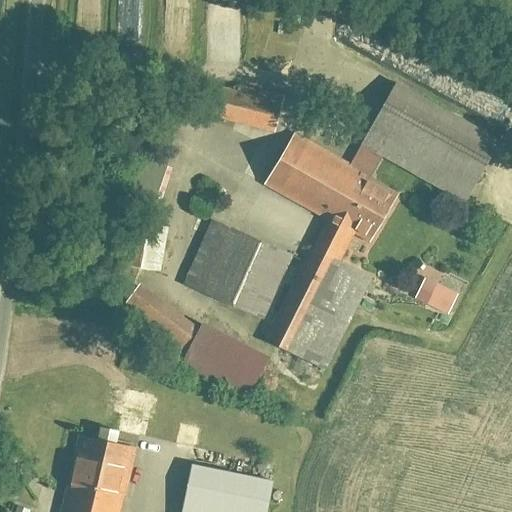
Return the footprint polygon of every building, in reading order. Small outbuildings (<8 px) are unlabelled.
[(226,83),(216,120),(275,135),(285,99),(226,83)] [(399,85),(365,151),(468,204),(502,138),(399,85)] [(328,220),(270,341),(337,373),(379,285),(346,269),(361,237),(376,244),(405,183),(298,132),(269,192),(328,220)] [(120,216),(115,268),(167,272),(172,221),(120,216)] [(217,222),(187,293),(273,329),(303,257),(217,222)] [(149,282),(129,308),(185,351),(205,325),(149,282)] [(444,284),(432,308),(454,318),(465,295),(444,284)] [(72,439),(60,511),(123,511),(133,449),(72,439)]
